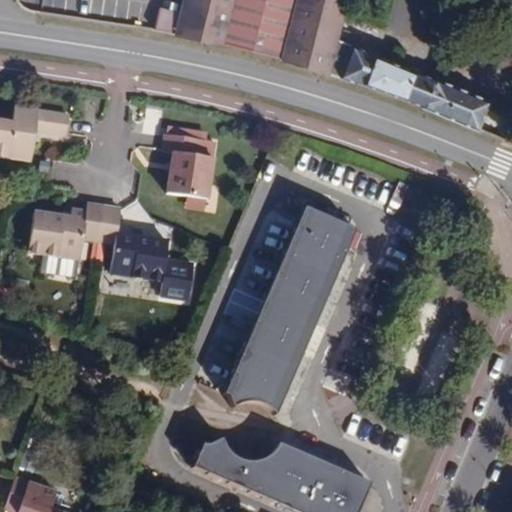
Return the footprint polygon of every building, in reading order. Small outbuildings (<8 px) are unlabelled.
[(194,38),(217,44),(228,0),(187,0),(185,14),(159,7),(155,32),(194,38)] [(228,0),(217,44),(241,50),(286,62),(301,0),(228,0)] [(301,0),(286,62),(325,73),(333,39),(342,0),(301,0)] [(352,46),(333,39),(325,73),(343,80),(352,46)] [(434,80),(352,46),(343,80),(381,92),(423,109),(434,80)] [(488,102),(434,80),(423,109),(477,130),(488,102)] [(12,122),(0,119),(0,153),(30,158),(34,128),(66,133),(69,112),(14,105),(12,122)] [(201,142),(165,136),(163,153),(172,155),(165,198),(206,205),(213,162),(199,160),(201,142)] [(206,205),(186,202),(184,214),(204,218),(206,205)] [(98,241),(104,207),(87,204),(85,213),(69,210),(67,219),(30,213),(25,251),(41,254),(77,259),(80,238),(98,241)] [(275,412),(282,398),(260,388),(266,376),(287,385),(301,352),(302,351),(300,350),(281,341),(287,329),(307,338),(322,304),(301,294),(307,280),(328,290),(343,257),(322,247),(328,235),(348,244),(355,228),(303,204),(222,391),(227,393),(231,404),(257,403),(275,412)] [(119,209),(104,207),(98,241),(116,244),(111,274),(165,282),(171,243),(133,237),(134,228),(119,227),(123,207),(119,209)] [(343,257),(348,244),(328,235),(322,247),(343,257)] [(77,259),(41,254),(40,264),(37,264),(35,272),(38,275),(46,276),(46,273),(74,278),(77,259)] [(322,304),(328,290),(307,280),(301,294),(322,304)] [(302,351),(307,338),(287,329),(281,341),(300,350),(302,351)] [(282,398),(287,385),(266,376),(260,388),(282,398)] [(302,511),(354,511),(369,479),(352,472),(343,491),(329,485),(338,466),(305,452),(298,471),(284,465),(293,446),(277,439),(248,442),(239,440),(220,430),(201,439),(190,464),(302,511)] [(298,471),(305,452),(293,446),(284,465),(298,471)] [(343,491),(352,472),(338,466),(329,485),(343,491)] [(54,511),(53,511),(50,505),(56,489),(14,476),(2,508),(15,511),(54,511)]
